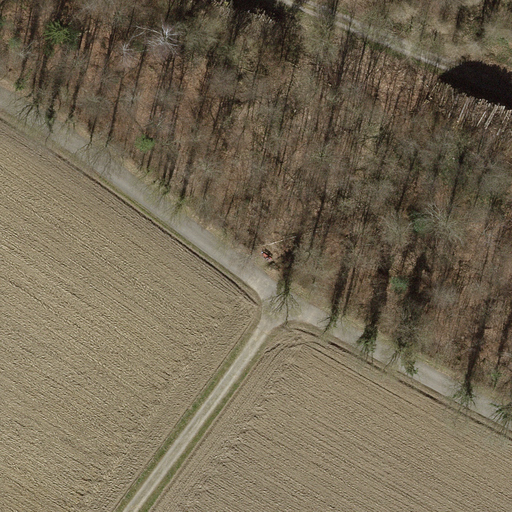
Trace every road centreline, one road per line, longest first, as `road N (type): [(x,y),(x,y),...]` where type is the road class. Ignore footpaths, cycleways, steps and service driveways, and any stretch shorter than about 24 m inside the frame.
road 1 (tertiary): [(0,95),(299,295),(511,415)]
road 2 (track): [(299,295),(138,511)]
road 3 (track): [(293,0),(511,91)]
